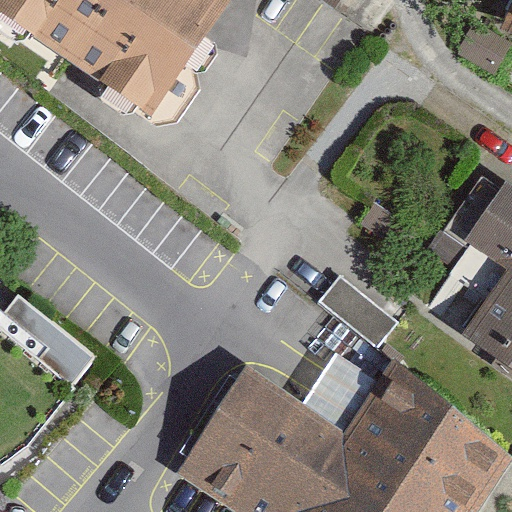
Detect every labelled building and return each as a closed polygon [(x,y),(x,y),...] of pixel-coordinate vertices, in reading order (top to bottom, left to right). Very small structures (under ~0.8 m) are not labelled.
[(0,0),(0,6),(164,115),(245,0),(0,0)] [(320,0),(334,9),(340,0),(320,0)] [(511,194),(480,241),(511,262),(511,287),(481,332),(511,352),(511,194)] [(382,341),(398,317),(343,280),(326,304),(382,341)] [(477,511),(511,460),(511,450),(391,371),(348,436),(249,370),(181,473),(185,476),(240,511),(477,511)]
